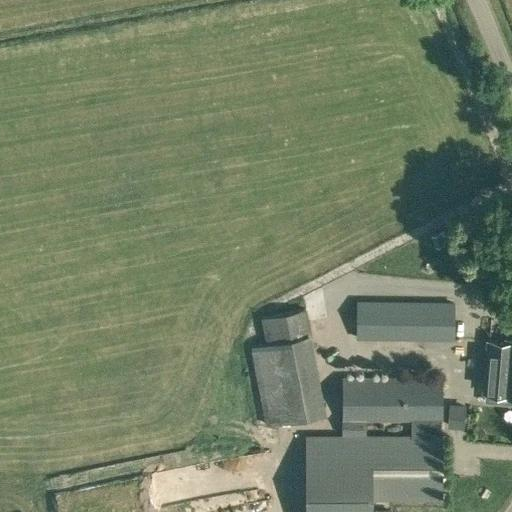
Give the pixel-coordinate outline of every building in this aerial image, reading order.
[(479,234),(507,229),(504,207),(476,212),(479,234)] [(454,304),(357,303),(356,338),(453,339),(454,304)] [(261,317),(266,344),(264,345),(280,423),(326,414),(312,336),(306,310),(261,317)] [(501,396),(511,397),(511,340),(505,339),(505,342),(488,341),(484,392),(501,394),(501,396)] [(442,379),(342,379),(342,436),(313,436),(307,436),(307,511),(371,511),(372,498),(443,499),(443,436),(442,437),(442,379)]
